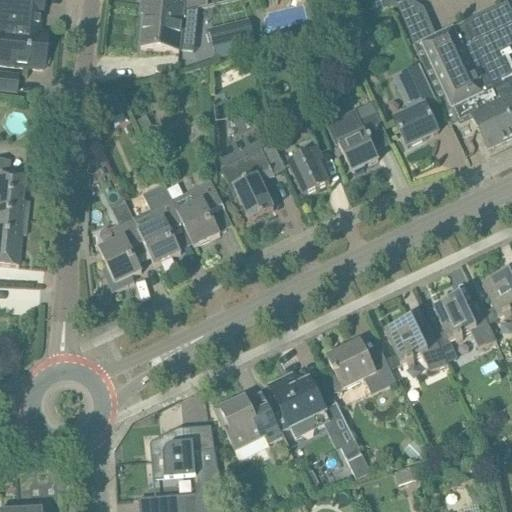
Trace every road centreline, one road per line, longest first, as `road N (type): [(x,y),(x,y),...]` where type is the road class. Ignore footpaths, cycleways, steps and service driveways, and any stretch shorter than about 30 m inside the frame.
road 1 (tertiary): [(184,344),(511,191)]
road 2 (residential): [(65,308),(88,0)]
